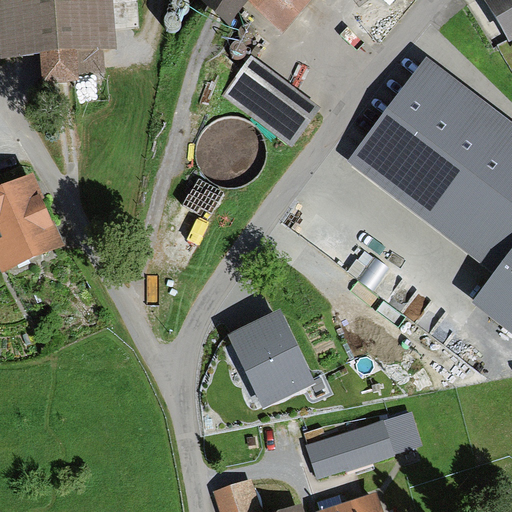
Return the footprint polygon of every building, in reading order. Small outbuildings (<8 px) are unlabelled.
[(103,0),(0,0),(0,59),(35,57),(37,83),(72,81),(70,55),(107,52),(103,0)] [(198,0),(197,1),(224,24),(244,0),(247,0),(283,29),(307,0),(198,0)] [(511,0),(485,0),(511,41),(511,0)] [(250,59),(226,91),(289,139),(313,107),(250,59)] [(511,126),(426,61),(348,164),(496,276),(511,254),(511,126)] [(263,176),(268,165),(269,155),(263,138),(255,129),(242,123),(230,122),(230,123),(218,127),(208,134),(202,144),(200,156),(202,168),(208,178),(219,187),(230,190),(247,188),(257,182),(263,176)] [(0,268),(1,270),(57,243),(26,178),(0,190),(0,268)] [(511,254),(496,276),(474,305),(511,334),(511,254)] [(277,315),(224,342),(258,411),(311,385),(277,315)] [(409,411),(305,445),(316,476),(419,443),(409,411)] [(259,511),(250,482),(214,493),(220,511),(291,511),(289,507),(273,511),(259,511)] [(375,511),(371,498),(331,511),(375,511)]
